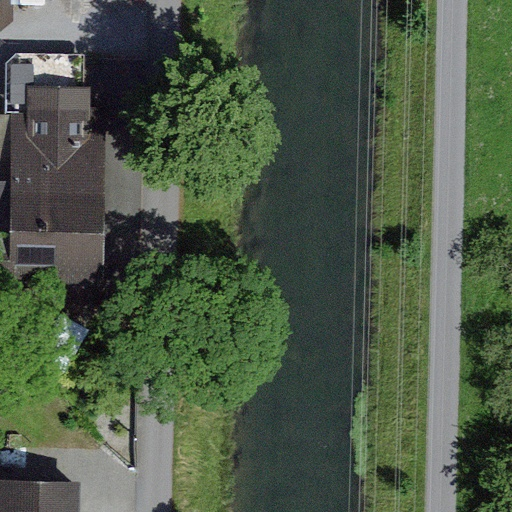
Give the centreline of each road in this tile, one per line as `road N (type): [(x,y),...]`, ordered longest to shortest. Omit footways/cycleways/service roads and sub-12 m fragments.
road 1 (unclassified): [(171,0),(160,511)]
road 2 (residential): [(465,0),(456,511)]
